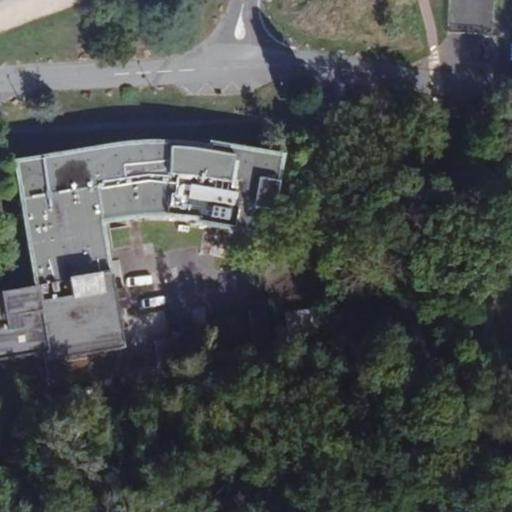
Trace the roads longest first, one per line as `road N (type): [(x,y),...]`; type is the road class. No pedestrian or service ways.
road 1 (unclassified): [(231,66),(281,64),(511,96)]
road 2 (unclassified): [(0,82),(231,66)]
